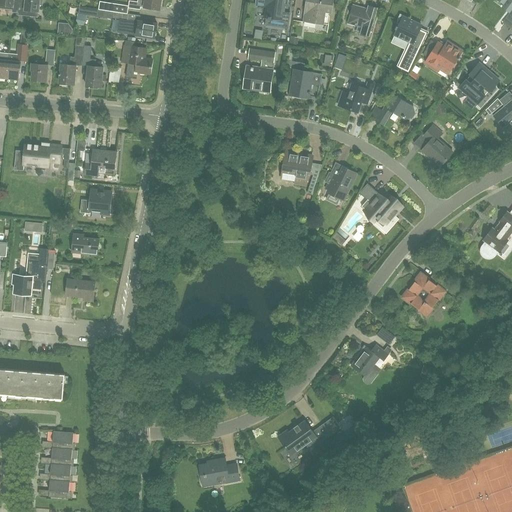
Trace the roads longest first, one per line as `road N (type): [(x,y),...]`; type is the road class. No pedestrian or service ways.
road 1 (residential): [(120,433),(228,429),(284,400),(440,213)]
road 2 (residential): [(440,213),(372,151),(313,129),(230,115),(222,98),(236,0)]
road 3 (tertiary): [(123,337),(167,116)]
road 4 (residential): [(167,116),(0,99)]
road 5 (residential): [(123,337),(0,323)]
